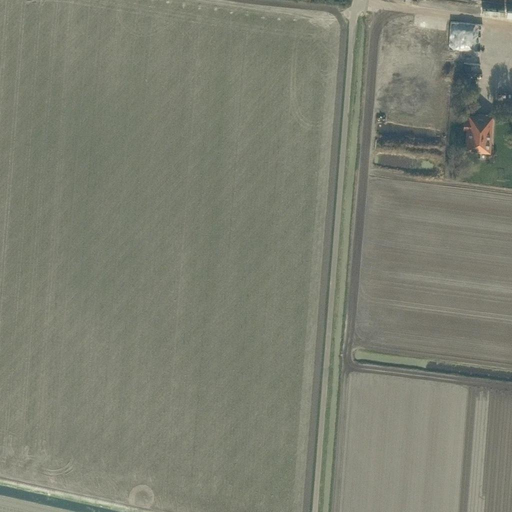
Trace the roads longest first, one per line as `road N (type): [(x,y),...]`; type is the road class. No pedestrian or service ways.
road 1 (unclassified): [(314,511),(354,0)]
road 2 (track): [(0,477),(134,507)]
